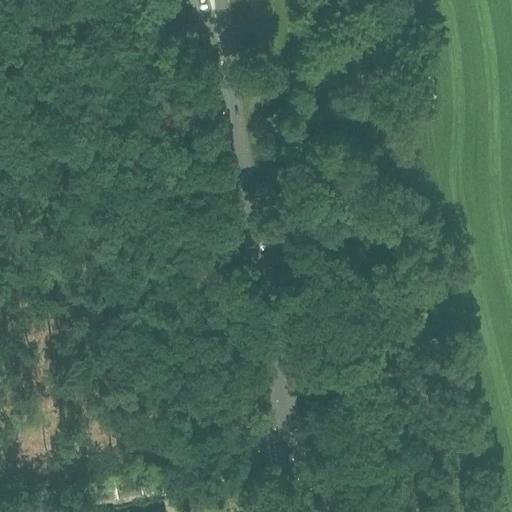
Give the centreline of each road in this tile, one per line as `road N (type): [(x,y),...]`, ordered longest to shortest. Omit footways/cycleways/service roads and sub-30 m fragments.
road 1 (secondary): [(294,458),(223,68)]
road 2 (unclassified): [(273,462),(14,511)]
